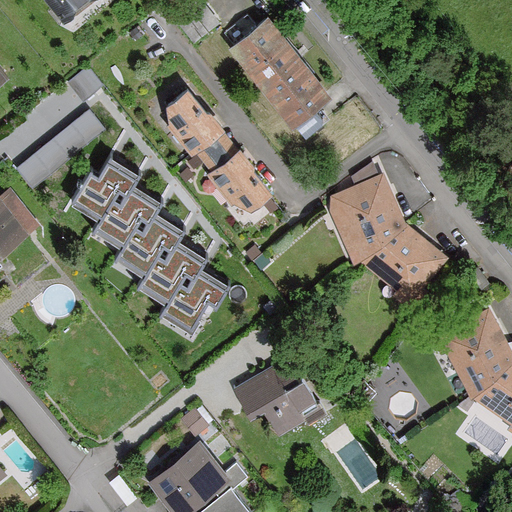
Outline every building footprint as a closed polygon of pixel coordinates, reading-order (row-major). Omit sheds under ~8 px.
[(91,0),(50,0),(66,20),(91,0)] [(196,40),(220,21),(203,0),(195,0),(177,16),(196,40)] [(272,13),(233,44),(296,124),(336,93),(272,13)] [(94,64),(79,74),(91,91),(106,81),(94,64)] [(279,189),(193,84),(164,110),(246,213),(279,189)] [(18,168),(35,188),(105,130),(89,110),(18,168)] [(382,176),(374,159),(353,175),(358,186),(382,176)] [(89,177),(73,205),(103,221),(97,232),(126,248),(120,258),(149,274),(142,287),(171,303),(164,314),(193,330),(207,304),(217,309),(229,286),(200,271),(207,259),(178,244),(184,233),(155,217),(161,206),(132,190),(139,177),(112,162),(100,183),(89,177)] [(357,262),(363,258),(407,226),(384,175),(382,176),(358,186),(334,196),(334,209),(357,262)] [(12,189),(0,198),(0,268),(3,266),(0,261),(0,255),(39,223),(12,189)] [(407,226),(363,258),(401,290),(398,295),(414,309),(428,291),(424,287),(448,257),(407,226)] [(449,349),(477,396),(511,363),(511,349),(490,310),(456,329),(453,323),(434,332),(444,351),(449,349)] [(288,359),(238,389),(254,416),(269,407),(284,432),(325,407),(297,362),(292,365),(288,359)] [(511,363),(477,396),(511,419),(511,426),(511,428),(511,363)] [(206,439),(156,480),(182,511),(187,511),(235,474),(206,439)] [(0,478),(9,471),(0,459),(0,478)] [(252,476),(241,485),(255,502),(266,492),(252,476)]
